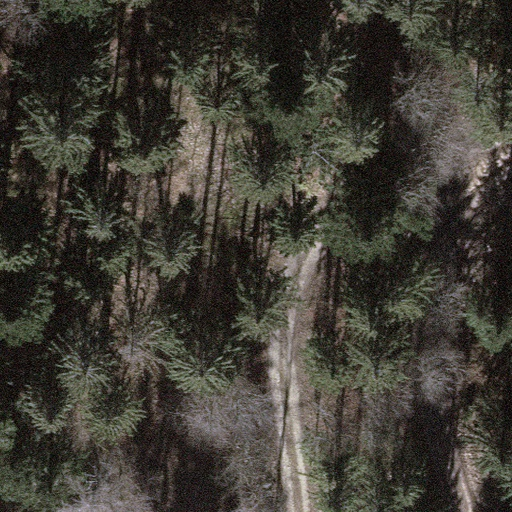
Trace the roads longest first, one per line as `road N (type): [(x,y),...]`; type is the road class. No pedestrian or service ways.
road 1 (track): [(511,129),(387,168),(332,206),(294,252),(281,341),(305,511)]
road 2 (track): [(511,188),(454,253),(437,314),(438,397),(462,511)]
